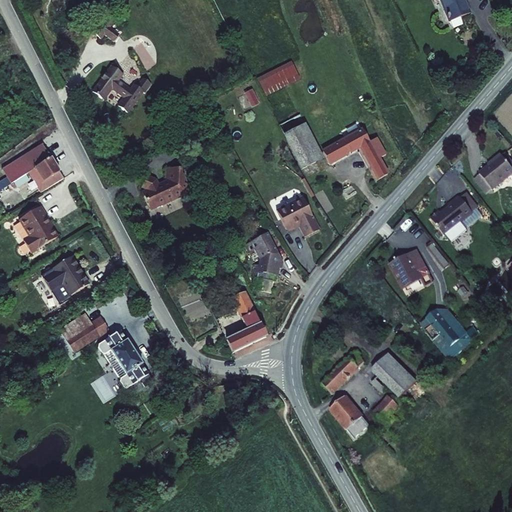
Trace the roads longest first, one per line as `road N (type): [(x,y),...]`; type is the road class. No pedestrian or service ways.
road 1 (tertiary): [(291,362),(224,366),(180,344),(2,0)]
road 2 (tertiary): [(511,66),(315,295),(291,362)]
road 3 (tertiary): [(361,511),(296,394),(291,362)]
